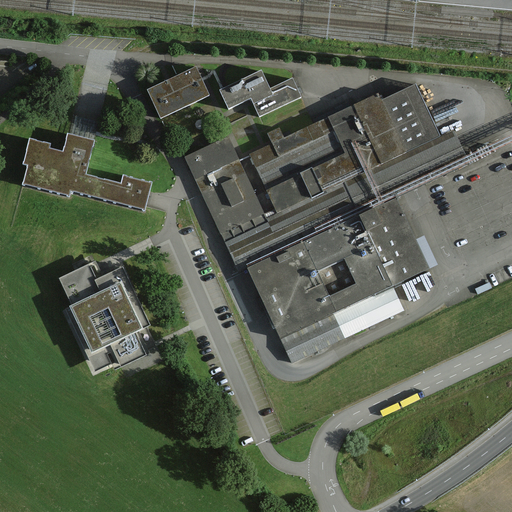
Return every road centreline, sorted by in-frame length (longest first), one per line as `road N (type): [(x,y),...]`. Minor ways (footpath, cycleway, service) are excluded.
road 1 (track): [(511,74),(182,45),(132,60)]
road 2 (secondary): [(394,511),(511,431)]
